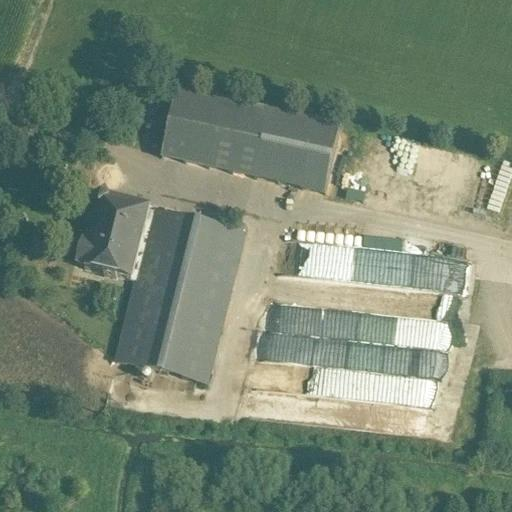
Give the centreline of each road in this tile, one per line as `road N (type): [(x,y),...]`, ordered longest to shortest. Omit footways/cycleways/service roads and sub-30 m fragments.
road 1 (track): [(53,0),(14,127),(276,203),(488,246),(511,356)]
road 2 (track): [(276,203),(219,407)]
